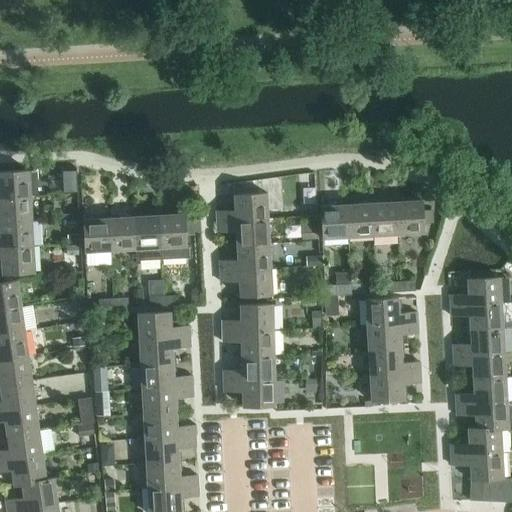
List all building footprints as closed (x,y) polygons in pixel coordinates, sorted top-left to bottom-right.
[(0,198),(30,196),(28,171),(0,172),(0,198)] [(216,211),(217,222),(267,219),(266,193),(233,195),(234,210),(216,211)] [(30,196),(0,198),(0,222),(31,221),(30,196)] [(422,200),(396,202),(397,234),(423,233),(423,224),(422,214),(422,210),(422,200)] [(396,202),(371,203),(373,236),(397,234),(396,202)] [(371,203),(346,204),(348,237),(373,236),(371,203)] [(348,237),(346,204),(320,206),(322,239),(348,237)] [(432,210),(422,210),(422,214),(423,224),(433,223),(432,210)] [(184,214),(158,215),(161,260),(192,258),(191,245),(186,245),(184,214)] [(158,215),(133,216),(135,249),(136,261),(161,260),(158,215)] [(133,216),(108,218),(110,251),(135,249),(133,216)] [(110,251),(108,218),(83,219),(84,252),(110,251)] [(267,219),(217,222),(217,232),(235,231),(236,246),(269,244),(267,219)] [(0,247),(33,246),(31,221),(0,222),(0,247)] [(317,225),(301,226),(302,239),(318,239),(317,225)] [(79,234),(67,235),(68,244),(79,243),(79,234)] [(219,261),(220,272),(270,269),(269,244),(236,246),(237,260),(219,261)] [(78,245),(66,246),(66,255),(78,255),(78,245)] [(33,246),(0,247),(0,258),(1,258),(2,274),(34,272),(33,246)] [(319,256),(306,257),(306,267),(323,266),(322,256),(319,256)] [(270,269),(220,272),(220,282),(238,281),(239,296),(272,295),(270,269)] [(449,295),(450,306),(501,303),(499,277),(467,279),(467,294),(449,295)] [(0,309),(20,306),(17,281),(0,283),(0,309)] [(401,292),(400,282),(386,283),(386,292),(401,292)] [(414,282),(400,282),(401,292),(415,291),(414,282)] [(364,284),(350,285),(351,294),(365,294),(364,284)] [(351,294),(350,285),(336,286),(336,295),(351,294)] [(201,289),(191,290),(191,303),(202,303),(201,289)] [(177,296),(163,297),(164,306),(178,305),(177,296)] [(338,296),(324,296),(325,309),(338,309),(338,296)] [(164,306),(163,297),(149,298),(149,307),(164,306)] [(365,299),(366,326),(417,323),(416,312),(398,313),(397,298),(365,299)] [(127,299),(113,300),(113,309),(128,308),(127,299)] [(113,309),(113,300),(98,300),(99,310),(113,309)] [(501,303),(450,306),(450,316),(469,315),(469,329),(502,328),(501,303)] [(222,321),(222,331),(273,330),(272,304),(240,305),(240,320),(222,321)] [(20,306),(0,309),(0,334),(24,331),(20,306)] [(137,314),(138,339),(189,337),(189,326),(170,327),(170,312),(137,314)] [(321,312),(312,312),(312,322),(321,322),(321,312)] [(417,323),(366,326),(368,350),(400,349),(400,334),(418,333),(417,323)] [(452,345),(453,355),(503,352),(502,328),(469,329),(470,344),(452,345)] [(101,329),(93,330),(94,339),(102,338),(101,329)] [(273,330),(222,331),(222,342),(241,341),(241,356),(273,355),(273,330)] [(0,359),(28,356),(24,331),(0,334),(0,359)] [(84,337),(72,339),(73,347),(85,346),(84,337)] [(189,337),(138,339),(140,364),(172,362),(172,348),(190,347),(189,337)] [(400,349),(368,350),(369,375),(420,372),(419,362),(401,363),(400,349)] [(503,352),(453,355),(453,366),(471,365),(472,379),(505,377),(503,352)] [(223,370),(223,381),(274,380),(273,355),(241,356),(241,370),(223,370)] [(28,356),(0,359),(0,385),(31,381),(28,356)] [(172,362),(140,364),(141,389),(192,386),(191,376),(173,377),(172,362)] [(420,372),(369,375),(371,401),(403,399),(402,384),(420,383),(420,372)] [(455,395),(456,405),(506,402),(505,377),(472,379),(473,393),(455,395)] [(319,379),(310,379),(310,392),(319,392),(319,379)] [(274,380),(223,381),(224,391),(242,391),(242,406),(275,406),(274,380)] [(0,400),(0,410),(35,406),(31,381),(0,385),(0,392),(1,400),(0,400)] [(105,381),(95,381),(95,392),(106,391),(105,381)] [(192,386),(141,389),(143,414),(175,412),(175,398),(193,397),(192,386)] [(81,424),(94,422),(90,398),(77,400),(81,424)] [(511,401),(506,402),(456,405),(456,415),(474,414),(475,428),(475,429),(500,427),(500,429),(508,428),(508,427),(511,426),(511,401)] [(109,404),(96,405),(97,416),(110,416),(109,404)] [(35,406),(0,410),(0,421),(4,421),(6,435),(38,430),(35,406)] [(175,412),(143,414),(144,439),(195,436),(194,425),(176,426),(175,412)] [(92,423),(77,426),(79,437),(94,435),(92,423)] [(450,445),(450,455),(501,452),(500,429),(500,427),(475,429),(475,428),(467,428),(468,444),(450,445)] [(0,450),(0,461),(42,455),(38,430),(6,435),(8,449),(0,450)] [(195,436),(144,439),(146,464),(178,462),(177,447),(195,446),(195,436)] [(501,452),(450,455),(451,465),(469,464),(470,480),(482,479),(494,479),(503,478),(501,452)] [(42,455),(0,461),(0,471),(11,470),(13,485),(21,484),(21,483),(45,480),(45,479),(42,455)] [(107,455),(101,455),(101,466),(114,465),(114,460),(107,455)] [(178,462),(146,464),(147,488),(198,486),(197,475),(179,476),(178,462)] [(97,464),(89,465),(89,473),(98,472),(97,464)] [(5,500),(7,510),(57,503),(53,478),(45,479),(45,480),(21,483),(21,484),(23,497),(5,500)] [(494,479),(493,502),(504,502),(505,478),(503,478),(494,479)] [(113,479),(104,480),(105,491),(114,490),(113,479)] [(482,479),(470,480),(469,500),(481,501),(482,479)] [(482,479),(481,501),(493,502),(494,479),(482,479)] [(198,486),(147,488),(148,511),(181,511),(180,497),(198,496),(198,486)] [(114,493),(104,493),(105,504),(115,503),(114,493)] [(58,511),(57,503),(7,510),(6,511),(58,511)]
